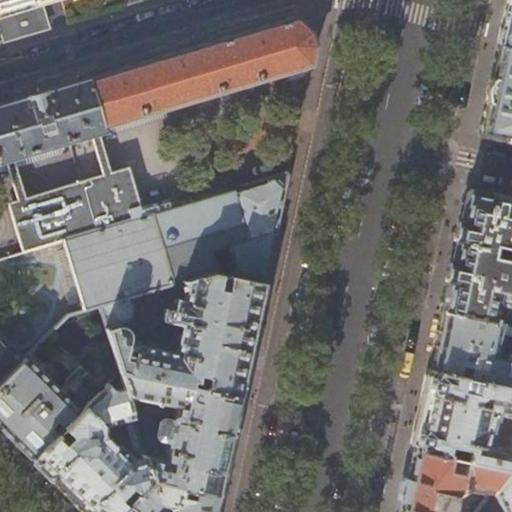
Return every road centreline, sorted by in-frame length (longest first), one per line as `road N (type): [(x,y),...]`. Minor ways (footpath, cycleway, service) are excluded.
road 1 (primary): [(377,142),(299,511)]
road 2 (residential): [(237,0),(0,72)]
road 3 (primary): [(408,0),(377,142)]
road 4 (residential): [(377,142),(511,170)]
